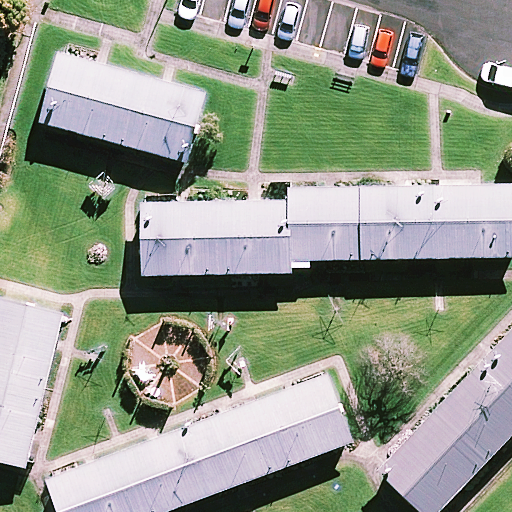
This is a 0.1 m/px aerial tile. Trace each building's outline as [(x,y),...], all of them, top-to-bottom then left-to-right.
[(51,129),(125,150),(145,80),(71,59),(51,129)] [(125,150),(199,170),(219,100),(145,80),(125,150)] [(458,264),(511,263),(511,194),(457,195),(458,264)] [(381,265),(458,264),(457,195),(380,196),(381,265)] [(304,266),(381,265),(380,196),(303,197),(303,207),(304,266)] [(230,281),(304,280),(304,266),(303,207),(229,209),(230,281)] [(156,282),(230,281),(229,209),(155,210),(156,282)] [(76,321),(4,304),(0,321),(0,464),(39,474),(76,321)] [(511,390),(511,351),(493,372),(511,390)] [(492,474),(511,452),(511,390),(493,372),(441,425),(492,474)] [(295,473),(366,447),(341,381),(271,407),(295,473)] [(224,499),(295,473),(271,407),(200,434),(224,499)] [(424,511),(455,511),(492,474),(441,425),(390,479),(424,511)] [(148,511),(190,511),(224,499),(200,434),(129,460),(148,511)] [(67,511),(148,511),(129,460),(58,486),(67,511)]
